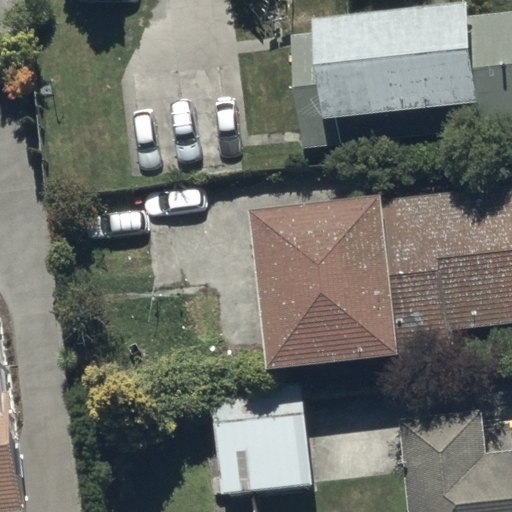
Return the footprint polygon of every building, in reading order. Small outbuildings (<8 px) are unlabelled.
[(511,130),(511,12),(476,16),(474,5),(319,23),(320,39),(294,42),(306,154),(511,130)] [(511,188),(257,215),(274,379),(456,360),(453,330),(511,324),(511,188)] [(0,511),(26,511),(0,315),(0,511)] [(213,394),(225,495),(312,485),(300,384),(213,394)] [(485,412),(401,422),(412,511),(511,511),(511,453),(491,456),(485,412)]
